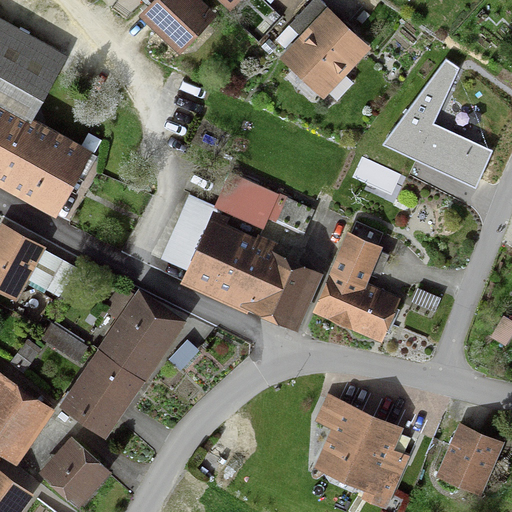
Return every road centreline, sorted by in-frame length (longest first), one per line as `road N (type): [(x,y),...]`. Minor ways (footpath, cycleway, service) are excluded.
road 1 (residential): [(297,352),(0,194)]
road 2 (residential): [(141,511),(207,405),(297,352)]
road 3 (residential): [(511,183),(463,294),(440,380)]
road 4 (residential): [(297,352),(440,380)]
